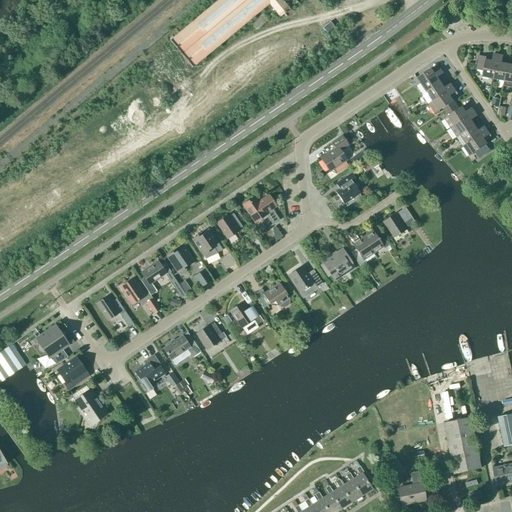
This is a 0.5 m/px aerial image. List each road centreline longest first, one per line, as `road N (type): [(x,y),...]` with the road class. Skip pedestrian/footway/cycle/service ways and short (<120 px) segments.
road 1 (secondary): [(0,294),(431,0)]
road 2 (residential): [(443,44),(300,140),(306,219)]
road 3 (residential): [(306,219),(297,234),(103,364)]
